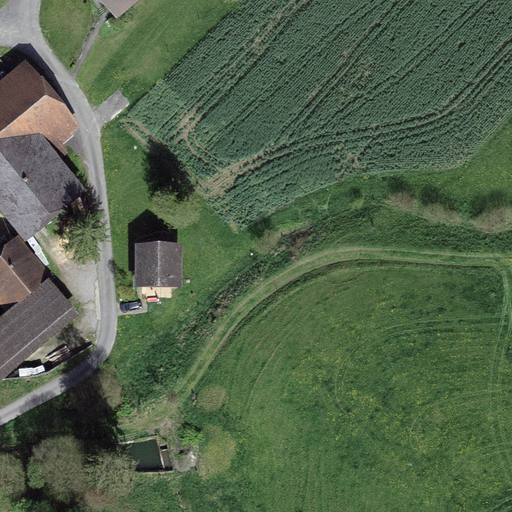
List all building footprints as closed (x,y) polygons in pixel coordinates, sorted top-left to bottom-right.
[(131,0),(100,0),(113,15),(131,0)] [(27,70),(0,91),(0,167),(4,172),(0,175),(0,208),(29,244),(84,199),(49,156),(78,132),(27,70)] [(135,86),(131,88),(128,91),(127,97),(130,101),(134,104),(141,103),(144,99),(145,95),(143,90),(140,87),(135,86)] [(133,106),(129,108),(126,111),(125,116),(128,121),(132,124),(139,122),(142,119),(143,114),(141,109),(137,107),(133,106)] [(118,118),(113,120),(110,123),(110,128),(112,133),(117,136),(123,134),(126,131),(127,126),(126,122),(122,119),(118,118)] [(48,283),(17,245),(0,259),(0,309),(6,317),(0,322),(0,375),(74,314),(48,283)] [(182,254),(139,253),(137,293),(180,294),(182,254)]
